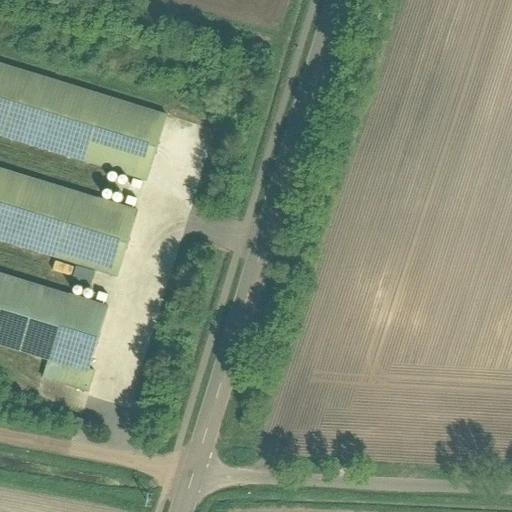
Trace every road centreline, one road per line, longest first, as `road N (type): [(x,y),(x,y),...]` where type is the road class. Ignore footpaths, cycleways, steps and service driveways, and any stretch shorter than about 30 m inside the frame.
road 1 (tertiary): [(191,471),(335,0)]
road 2 (unclassified): [(191,471),(511,484)]
road 3 (track): [(0,435),(191,471)]
